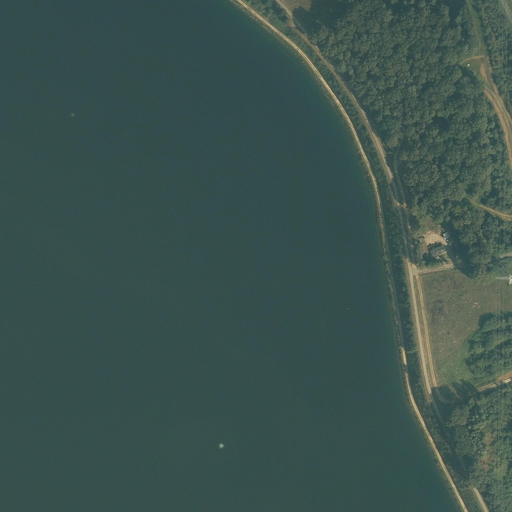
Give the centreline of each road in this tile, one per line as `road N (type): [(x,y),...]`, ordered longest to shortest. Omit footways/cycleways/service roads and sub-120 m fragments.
road 1 (track): [(466,511),(414,402),(375,181),(348,119),(301,53),(237,0)]
road 2 (track): [(386,162),(400,151),(401,112),(384,0)]
road 3 (track): [(511,142),(502,110),(481,84),(393,44)]
